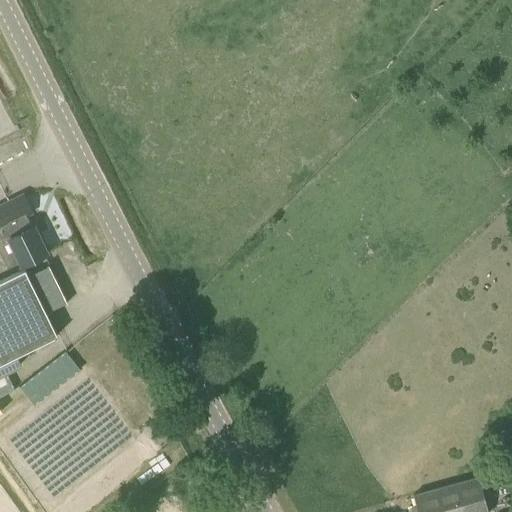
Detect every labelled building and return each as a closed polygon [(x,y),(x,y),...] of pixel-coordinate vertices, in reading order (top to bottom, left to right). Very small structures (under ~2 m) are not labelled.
[(0,167),(23,160),(16,139),(0,144),(0,167)] [(33,212),(24,193),(0,205),(0,251),(7,267),(21,261),(23,265),(47,253),(34,225),(32,226),(27,215),(33,212)] [(48,266),(28,276),(46,312),(66,303),(66,304),(67,303),(48,265),(47,265),(48,266)] [(0,374),(15,368),(10,359),(57,335),(46,312),(28,276),(25,269),(0,281),(0,377),(0,376),(0,374)] [(413,495),(417,511),(488,511),(479,476),(413,495)]
